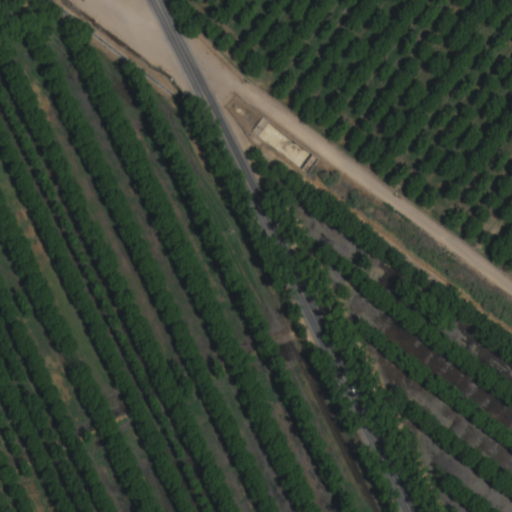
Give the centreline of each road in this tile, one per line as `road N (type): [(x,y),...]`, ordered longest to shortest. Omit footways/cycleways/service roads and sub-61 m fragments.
road 1 (secondary): [(406,511),(153,0)]
road 2 (track): [(511,296),(174,42)]
road 3 (track): [(511,338),(202,100)]
